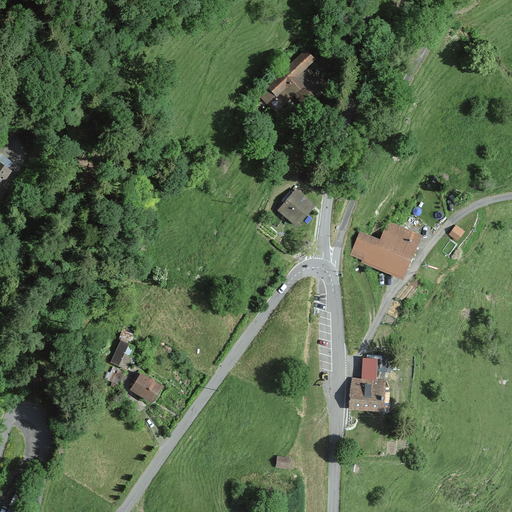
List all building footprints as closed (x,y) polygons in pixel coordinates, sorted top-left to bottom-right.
[(312,65),(320,57),(310,48),(266,93),(283,110),(300,92),(314,105),(333,85),(312,65)] [(15,174),(0,163),(0,192),(2,193),(15,174)] [(297,229),(315,209),(293,188),(274,208),(297,229)] [(352,256),(404,277),(421,237),(389,223),(380,243),(361,235),(352,256)] [(450,232),(458,239),(465,232),(457,225),(450,232)] [(119,338),(111,363),(127,367),(134,342),(119,338)] [(386,357),(368,357),(367,377),(351,377),(351,414),(395,415),(396,390),(393,378),(386,378),(386,357)] [(171,384),(144,368),(130,391),(158,407),(171,384)] [(293,471),(295,460),(278,457),(276,468),(293,471)]
